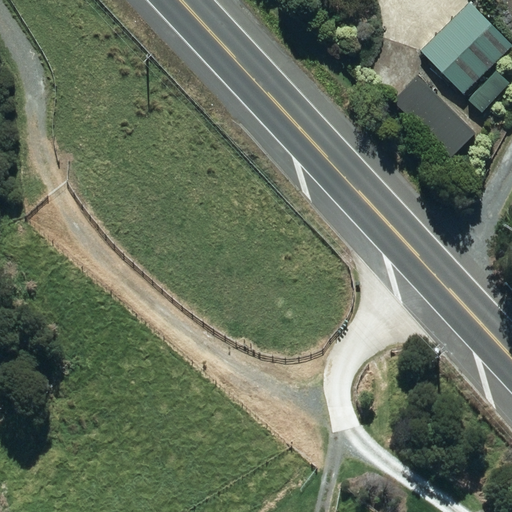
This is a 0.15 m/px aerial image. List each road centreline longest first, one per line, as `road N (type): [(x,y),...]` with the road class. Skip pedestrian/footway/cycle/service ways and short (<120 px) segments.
road 1 (primary): [(187,0),(511,352)]
road 2 (unknown): [(404,235),(341,292),(318,326),(314,363),(326,392),(487,511)]
